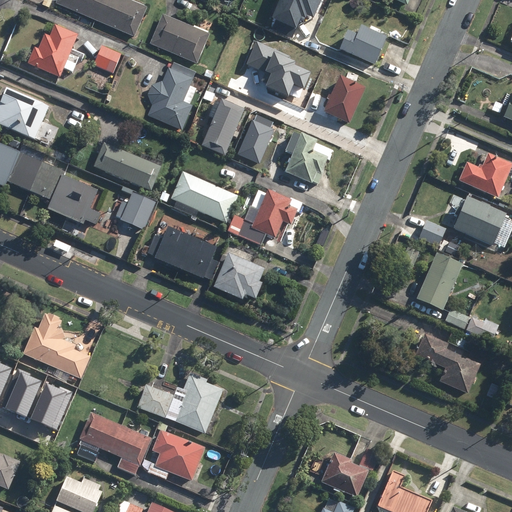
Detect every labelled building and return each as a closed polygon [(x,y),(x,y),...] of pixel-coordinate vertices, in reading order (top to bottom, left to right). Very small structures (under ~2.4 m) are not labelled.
[(150,7),(133,0),(59,0),(57,4),(137,37),(150,7)] [(378,0),(402,10),(406,0),(378,0)] [(213,34),(164,13),(151,44),(199,64),(213,34)] [(53,36),(48,34),(41,48),(37,47),(30,64),(62,78),(67,68),(75,72),(79,64),(70,60),(81,34),(58,24),(53,36)] [(361,35),(351,30),(342,49),(377,65),(390,37),(365,25),(361,35)] [(123,54),(104,47),(96,66),(114,74),(123,54)] [(327,60),(324,66),(317,80),(337,90),(326,112),(352,124),(369,87),(344,76),(347,70),(327,60)] [(196,78),(171,67),(164,82),(163,81),(153,85),(150,94),(153,105),(154,105),(149,116),(184,131),(195,106),(191,104),(198,89),(192,86),(196,78)] [(52,106),(10,87),(0,108),(0,123),(38,139),(52,106)] [(248,109),(225,99),(204,145),(227,156),(248,109)] [(72,138),(57,132),(50,148),(65,155),(72,138)] [(321,140),(304,133),(303,135),(297,132),(288,152),(295,155),(287,172),(314,184),(315,182),(321,184),(326,172),(325,171),(330,160),(332,160),(336,150),(319,143),(321,140)] [(264,145),(244,137),(235,158),(255,166),(264,145)] [(164,166),(106,142),(96,167),(154,191),(164,166)] [(16,157),(0,150),(0,177),(55,199),(50,210),(86,224),(88,220),(99,224),(104,213),(93,209),(101,189),(66,175),(68,172),(19,151),(16,157)] [(469,162),(461,181),(501,198),(511,172),(511,162),(491,153),(484,169),(469,162)] [(241,196),(186,171),(173,199),(229,223),(241,196)] [(295,199),(271,189),(262,209),(253,205),(247,220),(236,215),(229,230),(263,245),(268,234),(278,238),(285,222),(293,225),(300,209),(292,206),(295,199)] [(158,201),(135,192),(130,204),(124,201),(117,218),(146,230),(158,201)] [(509,214),(471,196),(456,228),(496,246),(504,228),(509,214)] [(445,230),(425,222),(418,241),(438,248),(445,230)] [(220,247),(171,226),(165,238),(157,235),(149,253),(158,256),(157,258),(206,279),(207,277),(214,281),(222,263),(214,259),(220,247)] [(418,255),(404,249),(394,273),(409,279),(418,255)] [(268,268),(232,253),(216,287),(245,300),(248,294),(258,299),(266,283),(262,281),(268,268)] [(434,255),(413,302),(440,313),(460,267),(434,255)] [(447,311),(442,324),(462,332),(467,320),(447,311)] [(37,327),(25,354),(83,379),(93,357),(76,349),(78,345),(65,339),(67,338),(64,327),(61,328),(64,320),(62,319),(62,318),(51,313),(50,314),(47,313),(40,328),(37,327)] [(470,318),(463,335),(489,346),(496,329),(470,318)] [(422,336),(412,358),(442,371),(436,385),(464,397),(478,367),(443,352),(446,347),(422,336)] [(0,396),(12,368),(0,363),(1,360),(0,359),(0,396)] [(5,409),(26,418),(41,381),(30,377),(31,374),(18,369),(12,382),(16,384),(5,409)] [(149,385),(140,407),(208,434),(226,390),(208,383),(210,379),(192,372),(186,389),(180,386),(176,395),(149,385)] [(46,383),(31,419),(57,430),(73,391),(60,386),(59,388),(46,383)] [(500,387),(490,383),(484,397),(495,402),(500,387)] [(137,431),(93,412),(81,439),(83,440),(81,443),(83,444),(79,454),(97,462),(101,452),(99,451),(101,448),(124,458),(119,468),(137,476),(141,466),(142,466),(154,439),(149,436),(151,432),(139,427),(137,431)] [(208,448),(163,430),(154,451),(162,454),(157,467),(195,482),(208,448)] [(382,455),(368,449),(361,465),(375,471),(382,455)] [(337,452),(323,483),(360,498),(372,471),(354,463),(355,460),(337,452)] [(0,485),(9,490),(21,461),(4,454),(4,455),(0,453),(0,485)] [(409,476),(397,471),(378,511),(431,511),(436,501),(404,487),(409,476)] [(84,483),(69,476),(53,511),(77,511),(79,510),(82,511),(96,511),(105,491),(101,490),(103,485),(86,478),(84,483)] [(176,511),(155,503),(150,511),(144,511),(146,509),(124,500),(119,511),(120,511),(176,511)] [(356,511),(358,509),(341,501),(336,511),(333,511),(326,509),(324,511),(356,511)]
